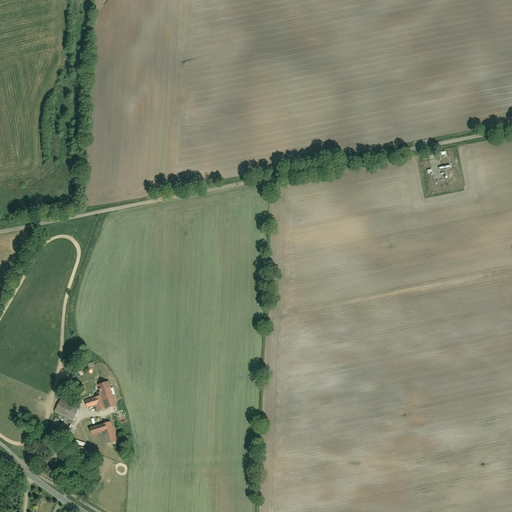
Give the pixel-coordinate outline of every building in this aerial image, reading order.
[(109,385),(99,387),(106,410),(115,407),(109,385)] [(97,406),(99,413),(105,411),(101,397),(100,395),(94,397),(94,399),(85,402),(87,409),(97,406)] [(60,401),(55,412),(75,421),(79,410),(60,401)] [(52,435),(64,441),(70,429),(59,423),(52,435)] [(107,443),(113,441),(108,423),(88,429),(90,436),(104,432),(107,443)] [(95,453),(74,445),(69,460),(90,468),(95,453)]
